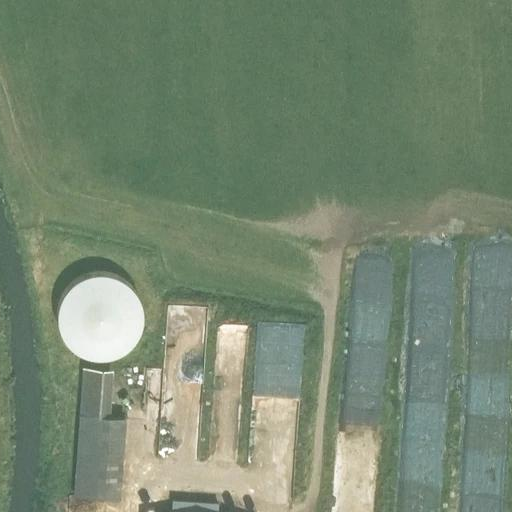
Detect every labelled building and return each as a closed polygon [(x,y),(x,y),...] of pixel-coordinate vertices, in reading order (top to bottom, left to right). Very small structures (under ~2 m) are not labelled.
[(119,277),(115,275),(110,273),(105,272),(99,272),(94,272),(88,274),(82,276),(77,278),(72,282),(68,286),(64,291),(61,295),(59,300),(58,305),(57,310),(57,315),(57,320),(58,324),(59,329),(62,334),(65,339),(68,344),(73,348),(78,351),(83,354),(88,356),(94,357),(100,357),(105,357),(111,356),(115,354),(120,352),(124,350),(127,347),(131,343),(134,339),(137,334),(140,329),(141,323),(142,318),(142,311),(141,306),(139,300),(137,295),(134,290),(131,286),(127,282),(123,279),(119,277)] [(214,321),(214,338),(237,338),(237,322),(214,321)] [(81,360),(72,405),(98,410),(107,365),(81,360)] [(211,388),(234,388),(234,364),(211,364),(211,388)] [(110,415),(79,413),(73,496),(119,499),(126,416),(110,415)]
